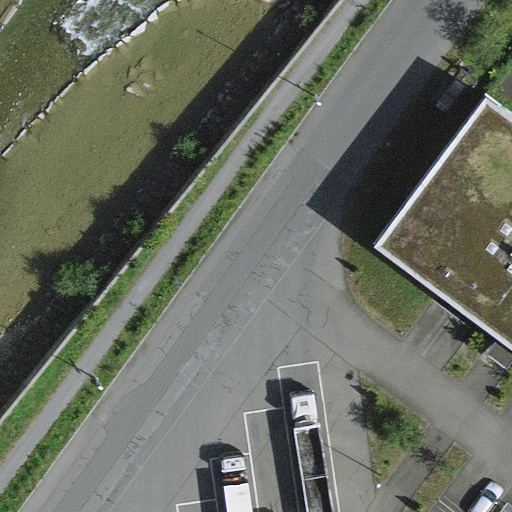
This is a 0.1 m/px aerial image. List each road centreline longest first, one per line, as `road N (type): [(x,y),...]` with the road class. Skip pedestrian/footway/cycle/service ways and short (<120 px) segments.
road 1 (unclassified): [(445,0),(66,511)]
road 2 (unknown): [(251,261),(471,422)]
